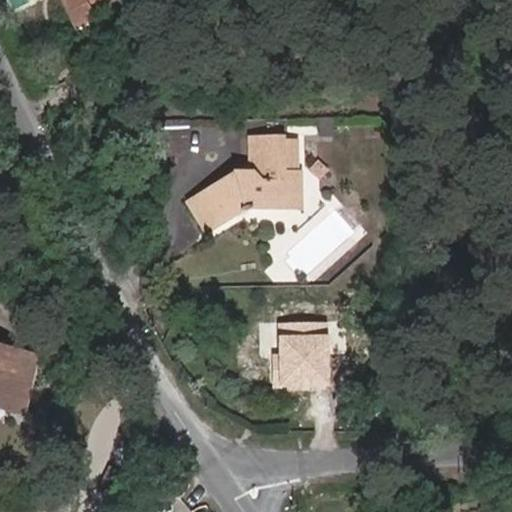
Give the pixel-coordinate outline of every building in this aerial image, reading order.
[(143,133),(144,152),(161,150),(160,133),(143,133)] [(298,171),(296,136),(280,137),(282,172),(298,171)] [(253,207),(271,206),(270,137),(249,138),(251,166),(251,174),(237,174),(189,201),(208,232),(240,211),(247,211),(253,207)] [(270,137),(271,206),(281,205),(289,193),(300,193),(298,171),(282,172),(280,137),(270,137)] [(244,170),(237,174),(251,174),(251,166),(244,165),(244,170)] [(289,193),(281,205),(301,205),(300,193),(289,193)] [(36,359),(32,358),(7,352),(9,343),(0,341),(0,404),(4,406),(2,412),(22,416),(33,371),(36,359)]
